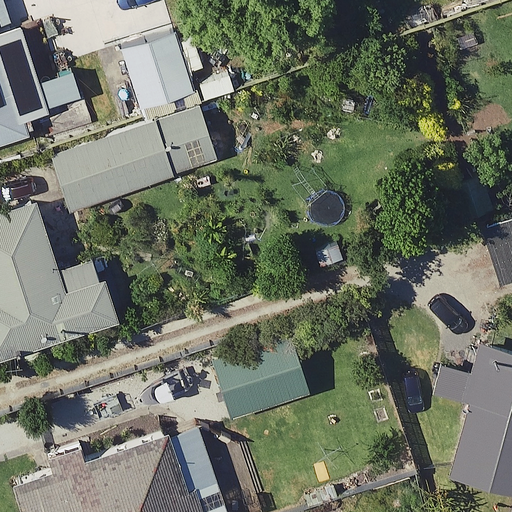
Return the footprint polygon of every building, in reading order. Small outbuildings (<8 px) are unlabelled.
[(42,106),(39,99),(75,88),(67,63),(27,76),(8,18),(0,20),(0,131),(19,125),(15,115),(42,106)] [(99,56),(113,101),(127,96),(129,102),(183,86),(182,82),(165,25),(139,33),(134,18),(103,27),(111,52),(99,56)] [(223,157),(205,104),(57,154),(75,208),(223,157)] [(61,270),(38,200),(0,212),(0,354),(117,317),(98,258),(61,270)] [(298,385),(281,327),(202,351),(220,409),(298,385)] [(511,487),(511,349),(483,343),(451,473),(511,487)] [(219,511),(200,452),(187,412),(79,448),(0,474),(0,475),(12,511),(219,511)] [(337,511),(332,498),(291,511),(337,511)]
